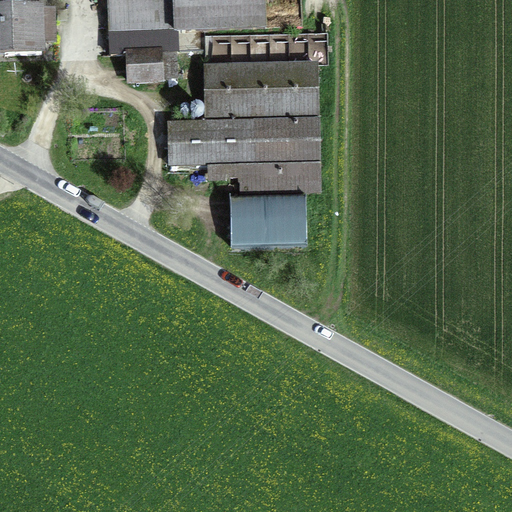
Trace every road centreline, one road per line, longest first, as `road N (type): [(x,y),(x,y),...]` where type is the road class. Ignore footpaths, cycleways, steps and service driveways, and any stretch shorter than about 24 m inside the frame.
road 1 (unclassified): [(511,446),(319,346),(0,159)]
road 2 (track): [(80,0),(92,73),(156,115),(155,190),(132,236)]
road 3 (track): [(92,73),(60,90),(21,171),(0,185)]
